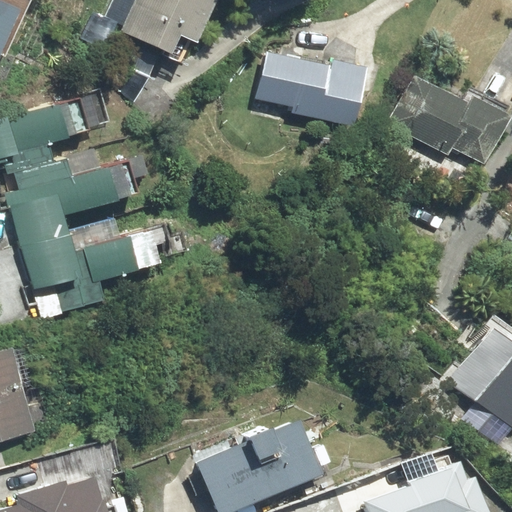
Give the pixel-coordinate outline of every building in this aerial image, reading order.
[(129,0),(116,29),(181,60),(208,0),(129,0)] [(0,43),(16,9),(0,1),(0,43)] [(363,74),(262,49),(249,103),(350,128),(363,74)] [(417,67),(386,124),(479,175),(510,118),(417,67)] [(0,160),(2,160),(6,174),(11,173),(16,188),(1,192),(29,287),(47,282),(56,312),(100,298),(95,279),(132,268),(122,234),(66,250),(55,214),(133,191),(129,178),(145,173),(139,154),(96,166),(90,148),(48,160),(43,141),(96,125),(86,92),(2,117),(1,115),(0,115),(0,160)] [(511,342),(487,323),(442,383),(511,433),(511,431),(511,342)] [(7,346),(0,347),(0,438),(32,429),(7,346)] [(243,438),(192,461),(214,511),(222,511),(316,471),(292,417),(266,429),(264,423),(241,433),(243,438)] [(419,491),(369,508),(370,511),(489,511),(477,473),(468,476),(462,459),(414,475),(419,491)] [(103,511),(92,475),(63,483),(61,478),(12,493),(14,502),(0,506),(0,511),(103,511)]
